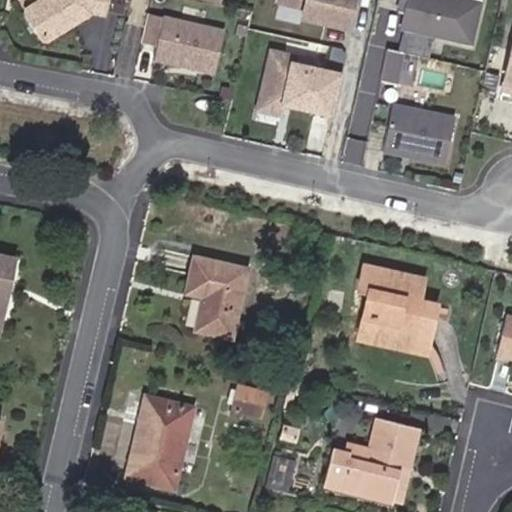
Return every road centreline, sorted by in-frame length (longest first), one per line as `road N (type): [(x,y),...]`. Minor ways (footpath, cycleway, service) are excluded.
road 1 (residential): [(150,134),(471,211),(511,205)]
road 2 (residential): [(117,216),(40,511)]
road 3 (residential): [(0,71),(129,93),(150,134)]
road 4 (residential): [(0,184),(117,216)]
